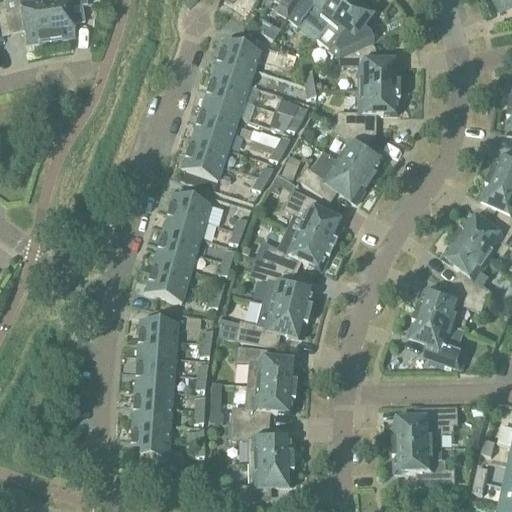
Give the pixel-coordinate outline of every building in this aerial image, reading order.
[(49,45),(43,4),(20,7),(18,0),(0,0),(0,8),(3,22),(21,18),(25,48),(49,45)] [(43,4),(49,45),(73,42),(68,11),(81,10),(79,0),(66,0),(66,1),(43,4)] [(286,23),(301,0),(268,0),(281,7),(275,17),(286,23)] [(326,30),(350,0),(319,0),(316,5),(310,0),(301,0),(286,23),(296,30),(308,15),(326,30)] [(337,64),(367,50),(363,43),(353,35),(370,14),(353,0),(350,0),(326,30),(337,38),(333,43),(327,56),(337,64)] [(511,0),(490,0),(498,16),(511,9),(511,0)] [(217,62),(253,74),(258,57),(222,45),(217,62)] [(265,49),(262,59),(277,63),(280,53),(265,49)] [(357,95),(397,95),(397,71),(370,71),(370,58),(367,50),(337,64),(337,71),(357,71),(357,95)] [(247,90),(253,74),(217,62),(212,78),(247,90)] [(303,91),(312,89),(310,77),(301,78),(303,91)] [(242,105),(247,90),(212,78),(207,93),(242,105)] [(312,89),(303,91),(305,103),(314,102),(312,89)] [(237,122),(242,105),(207,93),(201,110),(237,122)] [(396,119),(397,95),(357,95),(356,118),(337,118),(337,127),(369,137),(370,119),(396,119)] [(232,137),(237,122),(201,110),(196,126),(232,137)] [(292,122),(299,126),(305,115),(298,111),(292,122)] [(293,137),(299,126),(292,122),(285,133),(293,137)] [(227,153),(232,137),(196,126),(191,141),(227,153)] [(359,153),(369,137),(337,127),(332,135),(348,146),(335,165),(368,188),(381,168),(359,153)] [(253,152),(270,159),(276,142),(240,128),(233,145),(253,153),(253,152)] [(275,151),(282,156),(289,145),(281,140),(275,151)] [(221,169),(227,153),(191,141),(186,157),(221,169)] [(276,166),(282,156),(275,151),(269,162),(276,166)] [(216,186),(221,169),(186,157),(180,174),(216,186)] [(286,182),(294,164),(288,161),(280,180),(286,182)] [(511,166),(499,161),(489,183),(511,193),(511,166)] [(355,208),(368,188),(335,165),(321,185),(305,174),(298,185),(325,203),(332,193),(355,208)] [(258,181),(265,186),(271,175),(264,171),(258,181)] [(225,193),(251,196),(253,178),(228,175),(225,193)] [(259,196),(265,186),(258,181),(252,192),(259,196)] [(511,193),(489,183),(480,205),(504,216),(498,228),(511,235),(511,193)] [(285,233),(330,254),(340,233),(316,221),(321,210),(291,196),(283,213),(291,220),(285,233)] [(167,215),(203,226),(208,210),(172,199),(167,215)] [(199,242),(203,226),(167,215),(162,232),(199,242)] [(231,234),(240,238),(244,227),(236,223),(231,234)] [(511,235),(498,228),(491,239),(469,224),(455,243),(487,267),(495,255),(502,260),(508,252),(511,255),(511,235)] [(194,258),(199,242),(162,232),(158,248),(194,258)] [(320,276),(330,254),(285,233),(275,254),(266,250),(259,266),(290,277),(295,265),(320,276)] [(235,249),(240,238),(231,234),(227,246),(235,249)] [(474,286),(487,267),(455,243),(441,263),(463,278),(454,291),(483,306),(490,297),(474,286)] [(189,275),(194,258),(158,248),(153,265),(189,275)] [(220,267),(228,270),(232,257),(224,254),(220,267)] [(185,292),(189,275),(153,265),(148,281),(185,292)] [(286,290),(290,277),(259,266),(255,282),(266,285),(260,308),(307,320),(313,297),(286,290)] [(225,281),(228,270),(220,267),(217,279),(225,281)] [(180,308),(185,292),(148,281),(144,298),(180,308)] [(211,299),(219,301),(222,289),(214,287),(211,299)] [(480,316),(483,306),(454,291),(449,305),(424,296),(416,318),(453,332),(461,310),(480,316)] [(223,311),(257,318),(259,305),(226,298),(223,311)] [(215,313),(219,301),(211,299),(207,311),(215,313)] [(301,343),(307,320),(260,308),(254,331),(239,327),(235,345),(271,351),(275,336),(301,343)] [(446,354),(453,332),(416,318),(408,341),(433,350),(428,364),(459,374),(464,361),(446,354)] [(223,323),(218,338),(232,343),(237,328),(223,323)] [(137,344),(174,347),(175,329),(138,326),(137,344)] [(201,349),(208,350),(210,337),(202,336),(201,349)] [(173,363),(174,347),(137,344),(135,360),(173,363)] [(207,362),(208,350),(201,349),(199,361),(207,362)] [(245,391),(293,395),(295,371),(268,369),(270,356),(237,353),(236,366),(247,367),(245,391)] [(172,380),(173,363),(135,360),(134,377),(172,380)] [(195,382),(204,383),(205,370),(197,369),(195,382)] [(178,380),(172,380),(134,377),(133,394),(171,397),(177,397),(178,380)] [(203,395),(204,383),(195,382),(194,394),(203,395)] [(291,419),(293,395),(245,391),(243,414),(232,413),(230,429),(263,430),(264,416),(291,419)] [(169,413),(171,397),(133,394),(132,411),(169,413)] [(194,415),(202,415),(202,403),(194,403),(194,415)] [(168,430),(169,413),(132,411),(131,428),(168,430)] [(392,453),(440,453),(440,438),(452,435),(452,429),(456,429),(455,414),(419,415),(419,429),(392,429),(392,453)] [(201,428),(202,415),(194,415),(193,427),(201,428)] [(167,446),(168,430),(131,428),(129,443),(167,446)] [(263,443),(263,430),(230,429),(230,444),(246,444),(246,467),(290,466),(290,442),(263,443)] [(193,447),(202,447),(202,436),(193,436),(193,447)] [(166,464),(167,446),(129,443),(128,462),(166,464)] [(494,448),(484,445),(480,459),(490,462),(494,448)] [(202,447),(193,447),(193,461),(202,460),(202,447)] [(440,453),(392,453),(393,477),(420,477),(420,489),(453,489),(453,476),(444,476),(444,466),(440,466),(440,453)] [(290,466),(246,467),(247,491),(232,491),(232,504),(264,503),(264,491),(291,490),(290,466)] [(511,493),(511,471),(508,470),(503,491),(511,493)] [(475,484),(486,487),(489,474),(478,471),(475,484)] [(483,500),(486,487),(475,484),(472,497),(483,500)] [(506,511),(511,511),(511,493),(503,491),(499,511),(506,511)]
